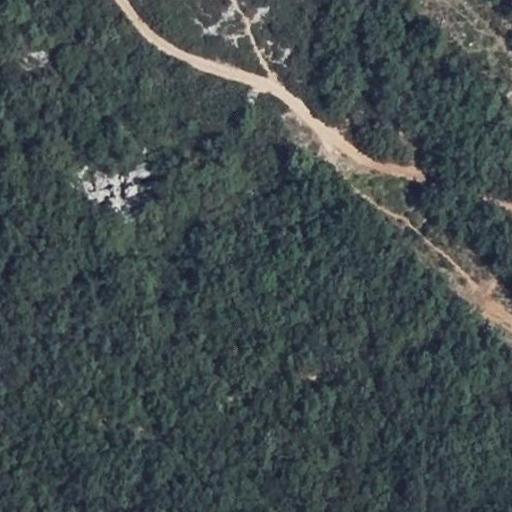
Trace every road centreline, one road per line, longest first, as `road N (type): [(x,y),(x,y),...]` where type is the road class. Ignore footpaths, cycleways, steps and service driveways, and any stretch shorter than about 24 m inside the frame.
road 1 (track): [(124,0),(168,40),(278,88),(320,127)]
road 2 (track): [(320,127),(365,162),(511,210)]
